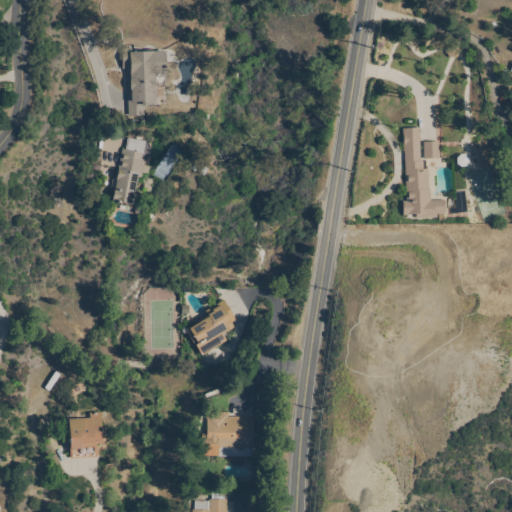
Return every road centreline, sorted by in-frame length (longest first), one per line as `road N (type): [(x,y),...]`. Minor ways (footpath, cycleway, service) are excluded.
road 1 (secondary): [(295,511),(306,379),(368,0)]
road 2 (tertiary): [(0,146),(24,100),(24,0)]
